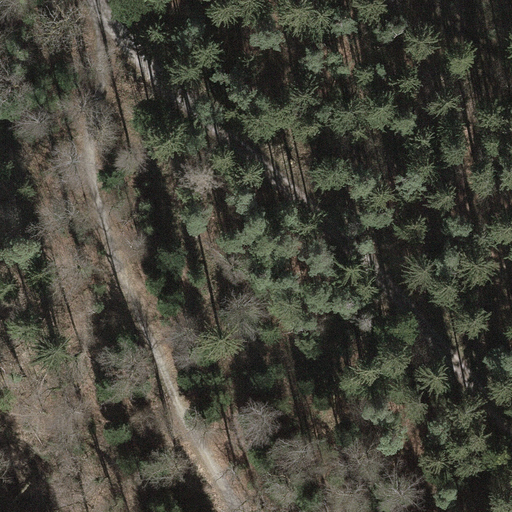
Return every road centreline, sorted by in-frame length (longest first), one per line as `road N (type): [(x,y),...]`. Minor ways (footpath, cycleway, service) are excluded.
road 1 (track): [(511,421),(361,250),(131,48),(103,10)]
road 2 (track): [(238,511),(119,274),(91,172),(103,10)]
